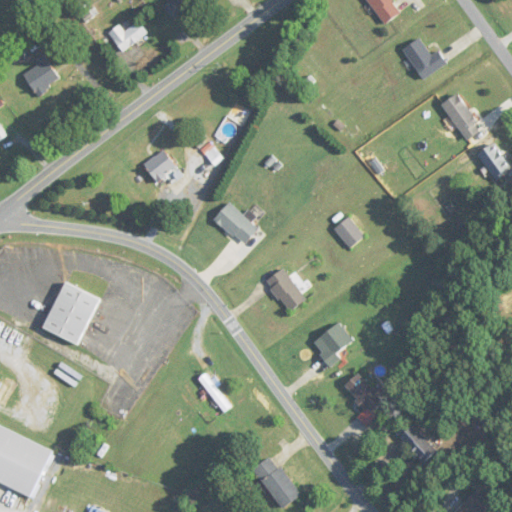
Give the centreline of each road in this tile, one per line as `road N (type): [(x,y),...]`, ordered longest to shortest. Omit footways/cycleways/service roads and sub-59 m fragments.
road 1 (tertiary): [(367,511),(214,298),(176,262),(111,235),(0,221)]
road 2 (secondary): [(0,214),(280,0)]
